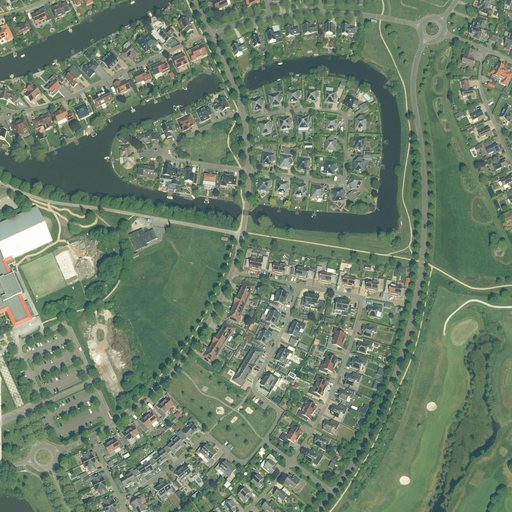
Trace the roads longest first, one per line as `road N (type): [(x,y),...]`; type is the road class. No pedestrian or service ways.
road 1 (unclassified): [(333,492),(393,380),(415,301),(424,210),(413,78),(424,40)]
road 2 (residential): [(249,171),(341,181),(347,122),(312,110),(245,121)]
road 3 (unclassified): [(90,437),(159,387),(202,332),(231,273)]
road 4 (residential): [(210,34),(76,95),(11,113)]
road 5 (residential): [(120,500),(202,437),(243,463),(264,441)]
road 6 (residential): [(290,462),(335,385),(363,297)]
road 7 (residential): [(264,441),(279,414),(254,384),(299,286)]
